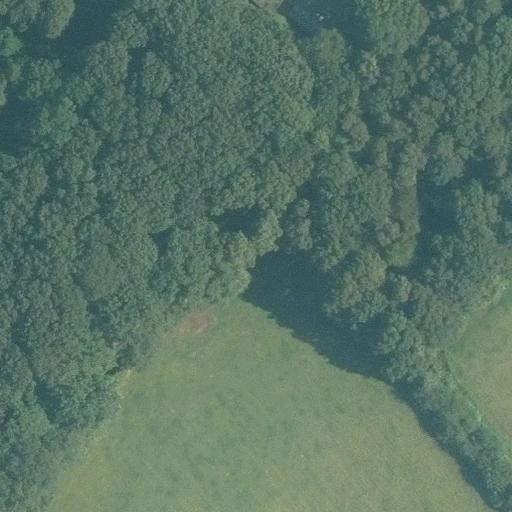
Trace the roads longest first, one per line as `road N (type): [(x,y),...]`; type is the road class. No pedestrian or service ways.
road 1 (unclassified): [(0,477),(404,0)]
road 2 (track): [(104,0),(300,123)]
